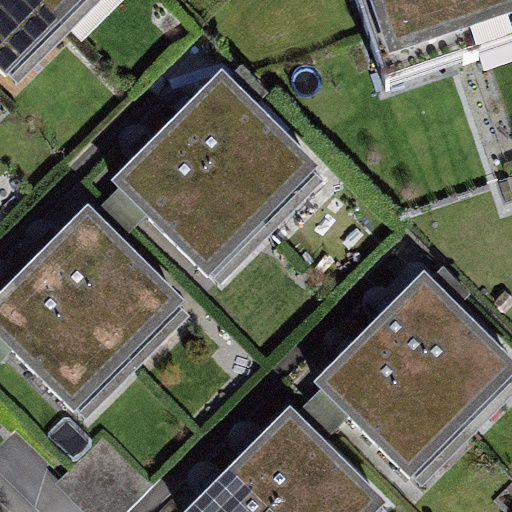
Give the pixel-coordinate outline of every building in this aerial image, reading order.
[(0,0),(0,66),(15,81),(97,0),(0,0)] [(511,0),(352,0),(377,71),(511,25),(511,0)] [(220,91),(123,190),(222,287),(319,187),(220,91)] [(82,226),(0,303),(0,341),(77,422),(177,326),(82,226)] [(511,379),(421,297),(318,409),(418,501),(511,398),(511,379)] [(371,511),(288,430),(207,511),(371,511)] [(60,483),(85,511),(109,511),(140,486),(105,445),(60,483)]
